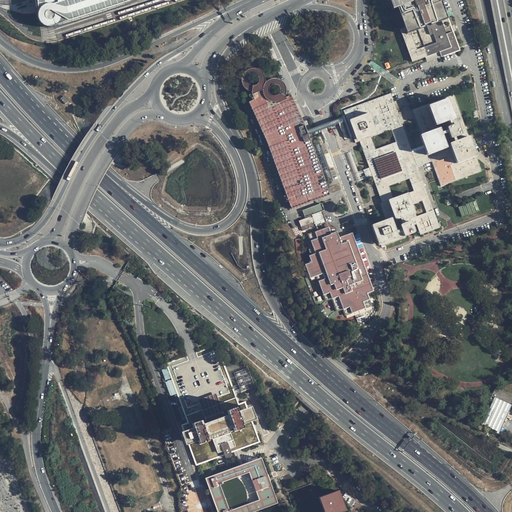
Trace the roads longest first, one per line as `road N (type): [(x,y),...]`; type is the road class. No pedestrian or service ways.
road 1 (motorway): [(104,207),(460,511)]
road 2 (motorway): [(354,402),(54,132)]
road 3 (motorway): [(187,119),(221,134),(240,174),(241,203),(212,230),(179,226),(54,132)]
road 4 (motorway): [(222,22),(146,74),(97,130),(47,218),(27,238),(0,246)]
road 5 (motorway): [(354,402),(272,302),(256,247),(249,168),(236,140)]
road 6 (motorway): [(257,0),(81,69),(33,62),(0,41)]
road 7 (unknown): [(349,189),(286,211),(244,99),(243,74),(254,73),(264,110)]
road 8 (unknown): [(264,110),(286,111),(315,179),(314,195),(294,195),(266,115)]
road 9 (secondary): [(50,324),(36,440),(55,511)]
road 10 (primary): [(154,91),(104,137),(47,241)]
road 11 (primary): [(69,249),(84,197),(127,125),(164,115)]
road 12 (motorway): [(484,511),(354,402)]
road 13 (motorway): [(0,100),(104,207)]
road 14 (motorway): [(236,140),(218,97),(218,74),(232,45),(266,15)]
road 15 (unclassified): [(279,9),(328,8),(349,18),(353,55),(321,72)]
road 16 (primary): [(483,0),(511,141)]
road 17 (motorway): [(0,127),(104,207)]
